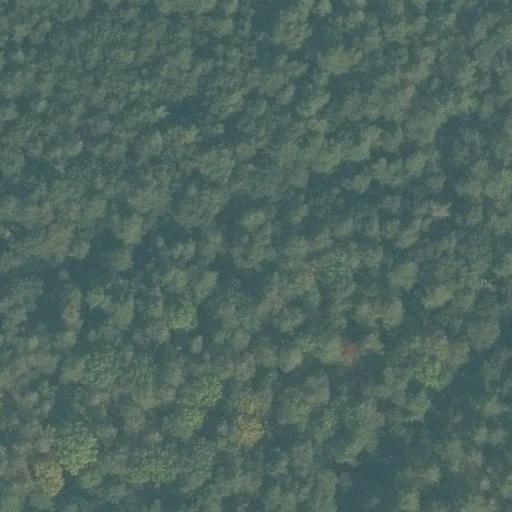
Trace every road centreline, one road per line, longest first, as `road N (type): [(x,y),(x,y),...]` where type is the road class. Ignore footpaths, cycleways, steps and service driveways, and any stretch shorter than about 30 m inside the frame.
road 1 (track): [(0,285),(511,111)]
road 2 (track): [(511,333),(340,511)]
